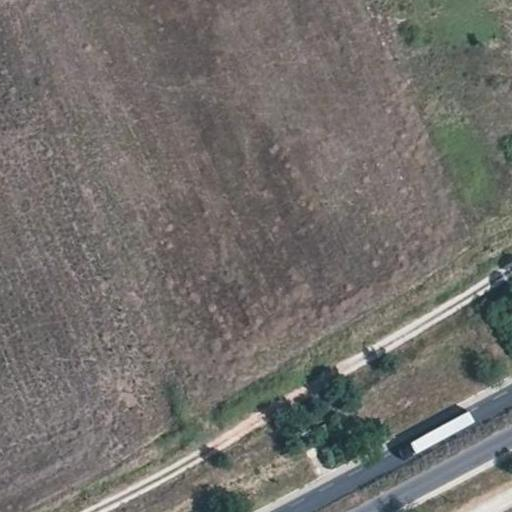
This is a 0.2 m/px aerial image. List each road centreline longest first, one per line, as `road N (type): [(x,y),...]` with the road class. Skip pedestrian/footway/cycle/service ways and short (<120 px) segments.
road 1 (track): [(90,511),(178,470),(511,270)]
road 2 (primary): [(511,395),(292,511)]
road 3 (primary): [(373,511),(511,438)]
